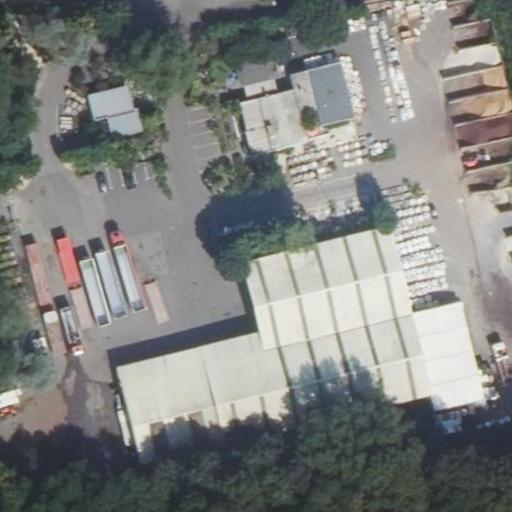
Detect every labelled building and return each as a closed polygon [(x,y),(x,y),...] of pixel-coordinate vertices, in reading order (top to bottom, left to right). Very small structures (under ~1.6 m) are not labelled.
[(320,69),(333,122),(350,117),(336,65),(320,69)] [(333,122),(320,69),(304,72),(308,87),(274,94),(270,81),(263,82),(278,135),(301,131),(297,115),(314,112),(318,125),(333,122)] [(278,135),(263,82),(241,88),(246,104),(256,101),(266,138),(278,135)] [(127,116),(120,92),(84,100),(91,125),(108,122),(113,140),(139,133),(134,115),(127,116)] [(511,204),(497,207),(507,261),(511,259),(511,204)] [(119,391),(137,466),(428,397),(387,231),(239,266),(261,354),(119,391)] [(54,362),(65,359),(58,336),(48,339),(54,362)]
